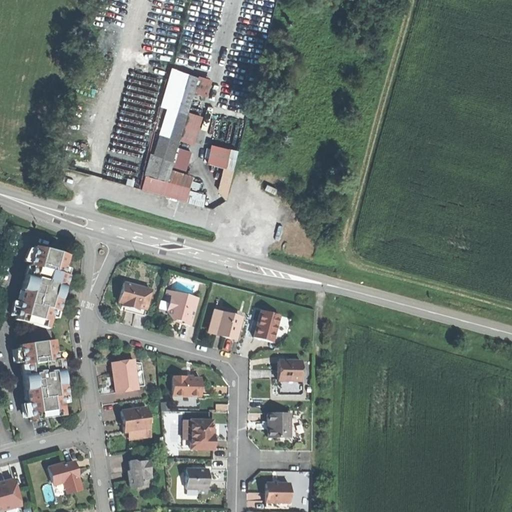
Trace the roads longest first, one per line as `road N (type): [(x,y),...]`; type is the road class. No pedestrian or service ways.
road 1 (tertiary): [(511,334),(127,234)]
road 2 (residential): [(237,460),(233,369),(83,324)]
